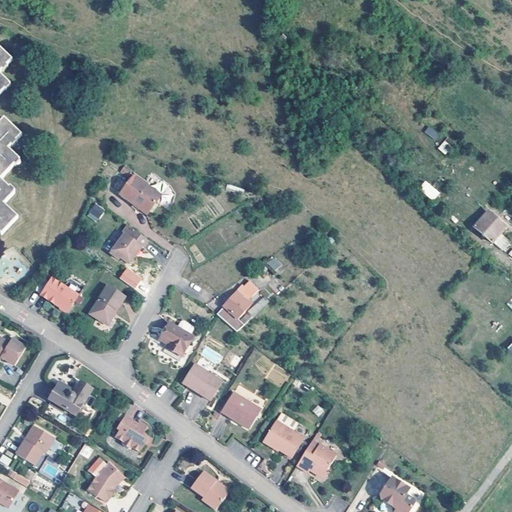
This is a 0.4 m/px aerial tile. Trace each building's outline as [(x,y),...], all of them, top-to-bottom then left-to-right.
[(0,94),(5,89),(6,91),(11,86),(10,84),(11,83),(9,81),(8,82),(0,73),(0,71),(1,70),(3,71),(8,66),(7,64),(12,58),(0,46),(0,94)] [(0,176),(1,178),(14,165),(16,166),(20,161),(18,160),(19,159),(9,148),(12,144),(14,146),(18,140),(17,140),(22,134),(5,117),(0,122),(0,176)] [(428,126),(424,132),(435,140),(439,133),(428,126)] [(445,140),(437,148),(445,155),(452,147),(445,140)] [(137,170),(128,163),(125,166),(134,174),(137,170)] [(163,194),(136,174),(122,193),(149,213),(163,194)] [(1,178),(0,176),(0,230),(2,233),(18,217),(4,203),(15,192),(14,191),(16,190),(11,185),(9,187),(1,178)] [(433,201),(440,192),(425,180),(418,188),(433,201)] [(95,203),(86,214),(96,222),(105,211),(95,203)] [(509,227),(490,211),(476,227),(495,243),(509,227)] [(150,240),(130,225),(124,233),(126,235),(112,254),(121,260),(123,257),(131,263),(138,254),(135,252),(141,244),(144,246),(145,247),(150,240)] [(144,246),(141,244),(135,252),(138,254),(144,246)] [(267,263),(273,271),(282,265),(275,256),(267,263)] [(126,267),(119,278),(134,289),(142,278),(126,267)] [(81,293),(53,276),(52,278),(42,272),(29,285),(42,293),(42,294),(56,303),(57,302),(61,304),(62,307),(66,310),(70,310),(81,293)] [(260,290),(252,282),(246,287),(244,286),(225,306),(226,308),(220,313),(239,330),(254,316),(251,313),(242,321),(240,318),(255,303),(252,300),(260,290)] [(127,296),(109,283),(90,313),(105,322),(115,308),(118,310),(127,296)] [(118,310),(115,308),(105,322),(109,324),(118,310)] [(196,336),(172,321),(162,338),(175,347),(173,350),(183,356),(196,336)] [(8,342),(0,336),(0,356),(0,357),(1,355),(14,363),(25,344),(11,337),(8,342)] [(218,365),(224,356),(206,345),(200,354),(218,365)] [(224,381),(197,363),(185,382),(212,401),(224,381)] [(77,392),(61,383),(58,389),(70,396),(71,394),(75,396),(77,392)] [(94,391),(83,384),(77,392),(75,396),(71,394),(70,396),(58,389),(51,400),(78,417),(94,391)] [(262,409),(235,391),(223,411),(250,428),(262,409)] [(318,405),(312,411),(318,417),(325,411),(318,405)] [(283,412),(278,420),(294,430),(299,422),(283,412)] [(142,423),(127,414),(122,420),(125,423),(121,429),(124,430),(120,436),(127,441),(136,447),(144,452),(148,444),(152,437),(146,433),(150,426),(143,422),(142,423)] [(294,430),(278,420),(267,438),(281,446),(280,448),(293,457),(305,437),(294,430)] [(39,428),(36,426),(27,440),(30,441),(39,428)] [(56,438),(39,428),(30,441),(27,440),(18,454),(38,466),(45,453),(47,454),(56,438)] [(281,446),(267,438),(265,440),(279,449),(280,448),(281,446)] [(335,454),(313,440),(297,465),(304,470),(307,466),(312,469),(317,472),(321,470),(328,470),(332,463),(330,461),(335,454)] [(136,447),(127,441),(126,444),(135,450),(136,447)] [(84,444),(79,454),(88,459),(94,449),(84,444)] [(0,462),(8,466),(11,459),(2,454),(0,457),(0,462)] [(127,478),(112,463),(102,472),(91,492),(108,501),(116,488),(114,487),(118,483),(120,484),(127,478)] [(26,487),(30,481),(11,469),(7,475),(26,487)] [(219,479),(206,470),(195,486),(208,495),(207,496),(221,507),(232,491),(218,481),(219,479)] [(4,480),(0,478),(0,501),(11,508),(21,491),(11,485),(8,486),(2,483),(4,480)] [(410,490),(392,478),(380,496),(381,498),(382,500),(392,507),(393,511),(410,511),(415,507),(414,501),(406,496),(410,490)] [(234,488),(219,479),(218,481),(232,491),(234,488)]
